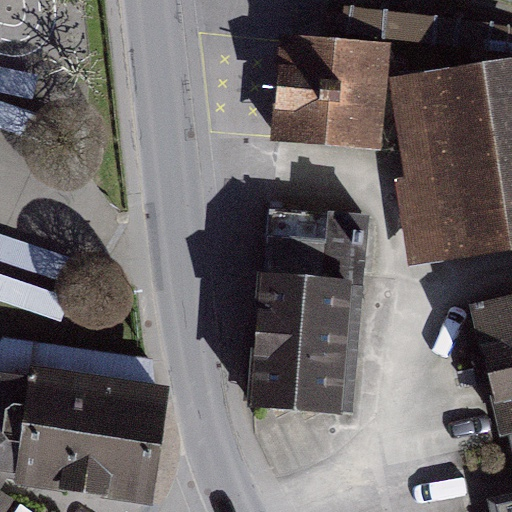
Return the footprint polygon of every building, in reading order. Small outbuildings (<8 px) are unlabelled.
[(385,33),(273,30),(271,138),(382,141),(385,33)] [(511,49),(391,68),(417,247),(511,232),(511,49)] [(54,75),(0,62),(0,88),(48,100),(54,75)] [(0,100),(0,127),(51,144),(59,120),(0,100)] [(361,226),(262,221),(259,293),(254,407),(353,411),(361,226)] [(0,257),(77,283),(85,260),(0,231),(0,257)] [(0,299),(61,320),(70,296),(0,272),(0,299)] [(511,511),(511,293),(482,300),(511,421),(511,475),(488,481),(495,511),(511,511)] [(0,471),(146,506),(156,385),(0,357),(0,471)]
